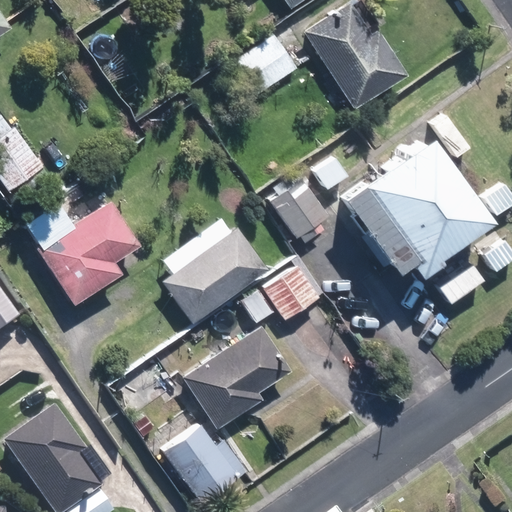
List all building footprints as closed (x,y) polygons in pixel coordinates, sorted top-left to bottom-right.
[(345,0),(303,28),(354,105),(408,69),(378,23),(371,28),(352,0),(345,0)] [(0,30),(13,22),(0,2),(0,30)] [(258,90),(296,63),(275,33),(237,60),(258,90)] [(44,162),(15,122),(0,132),(0,174),(9,187),(44,162)] [(400,260),(413,251),(424,266),(444,252),(441,248),(496,207),(435,124),(347,188),(400,260)] [(327,211),(301,175),(270,197),(296,233),(327,211)] [(111,195),(38,243),(75,298),(123,267),(115,256),(141,239),(111,195)] [(162,277),(193,318),(268,263),(237,222),(162,277)] [(38,244),(26,225),(8,236),(40,285),(57,273),(38,244)] [(319,292),(297,260),(264,284),(286,315),(319,292)] [(0,286),(0,326),(19,313),(0,286)] [(393,314),(377,329),(404,360),(426,340),(411,323),(405,327),(393,314)] [(261,319),(182,370),(217,423),(263,393),(258,385),(291,364),(261,319)] [(86,445),(55,402),(4,438),(58,511),(63,511),(103,483),(79,450),(86,445)] [(224,433),(216,439),(201,418),(164,444),(201,496),(247,464),(224,433)] [(69,511),(107,511),(114,507),(103,490),(69,511)] [(8,511),(7,503),(0,503),(0,511),(8,511)]
